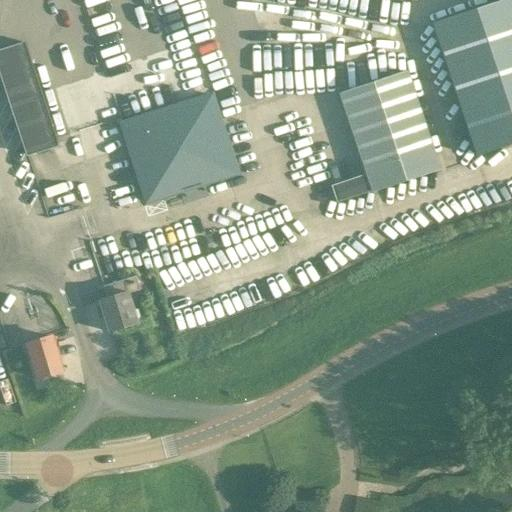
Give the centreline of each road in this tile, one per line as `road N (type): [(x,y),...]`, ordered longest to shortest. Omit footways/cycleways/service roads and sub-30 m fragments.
road 1 (tertiary): [(69,464),(220,430),(318,380)]
road 2 (tertiary): [(318,380),(410,330),(511,294)]
road 3 (residential): [(342,511),(346,452),(318,380)]
